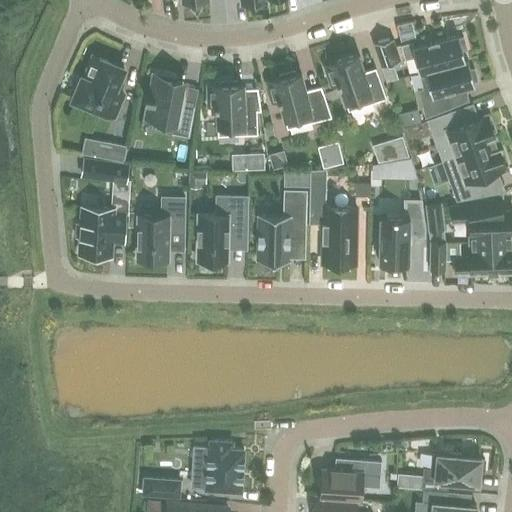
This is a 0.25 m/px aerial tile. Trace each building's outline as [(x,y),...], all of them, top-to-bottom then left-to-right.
[(419,71),(468,58),(468,57),(465,58),(463,49),(467,48),(463,36),(460,37),(459,34),(414,46),(412,41),(402,44),(406,57),(415,55),(419,71)] [(382,66),(401,59),(393,37),(374,41),(382,66)] [(358,53),(325,64),(331,83),(337,81),(338,84),(340,83),(349,109),(386,97),(378,72),(366,76),(358,53)] [(114,63),(93,55),(84,77),(81,76),(72,98),(114,114),(123,92),(115,89),(124,67),(121,66),(120,69),(113,66),(114,63)] [(468,58),(419,71),(419,72),(420,72),(424,87),(419,89),(426,115),(450,106),(446,91),(475,83),(474,80),(478,79),(474,67),(471,68),(468,58)] [(267,80),(272,100),(278,98),(278,101),(281,100),(288,127),(331,115),(323,91),(307,95),(301,72),(296,73),(295,69),(279,74),(280,77),(267,80)] [(149,100),(147,117),(174,121),(172,133),(188,135),(193,106),(179,103),(183,82),(163,79),(164,76),(154,75),(150,97),(145,96),(144,99),(149,100)] [(221,80),(221,83),(208,84),(209,104),(215,104),(215,106),(217,106),(218,133),(258,132),(257,106),(244,106),(243,82),(238,82),(238,79),(221,80)] [(444,159),(495,140),(493,134),(495,133),(494,130),(496,129),(491,114),(488,115),(488,113),(458,124),(452,110),(429,119),(444,159)] [(272,128),(264,130),(267,142),(276,140),(272,128)] [(378,160),(409,154),(402,134),(373,144),(378,160)] [(483,193),(477,177),(507,166),(506,164),(509,163),(503,148),(501,149),(500,146),(498,147),(495,140),(444,159),(458,198),(483,193)] [(128,148),(85,141),(82,156),(125,164),(128,148)] [(339,144),(319,149),(324,170),(344,166),(339,144)] [(284,153),(270,157),(274,172),(289,168),(284,153)] [(265,156),(232,157),(233,173),(265,172),(265,156)] [(409,157),(399,158),(399,175),(413,175),(409,157)] [(129,165),(84,160),(82,179),(114,184),(131,183),(129,165)] [(309,221),(323,222),(322,261),(328,261),(328,265),(349,265),(349,261),(355,261),(356,206),(325,205),(327,172),(311,174),(309,221)] [(189,190),(201,190),(201,185),(207,186),(207,174),(189,174),(189,190)] [(356,194),(370,195),(370,183),(356,182),(356,194)] [(114,184),(111,208),(113,208),(113,213),(125,213),(127,213),(131,183),(114,184)] [(307,187),(284,187),(284,212),(259,212),(258,258),(290,259),(291,234),(307,234),(307,187)] [(227,230),(243,231),(244,195),(216,194),(215,213),(198,212),(196,257),(226,258),(227,230)] [(469,219),(470,240),(511,239),(511,231),(511,208),(501,209),(501,194),(468,199),(469,203),(453,203),(453,219),(469,219)] [(162,195),(161,214),(138,214),(137,257),(167,257),(168,231),(184,231),(185,196),(162,195)] [(403,263),(409,263),(409,234),(423,235),(423,225),(420,199),(405,199),(405,215),(380,215),(379,262),(385,262),(385,267),(403,268),(403,263)] [(441,202),(426,205),(428,229),(444,227),(441,202)] [(111,241),(123,242),(125,213),(113,213),(113,208),(111,208),(82,206),(79,253),(93,254),(93,258),(106,259),(106,255),(110,255),(111,241)] [(511,239),(470,240),(470,255),(454,256),(455,270),(499,269),(500,271),(511,271),(511,239)] [(430,267),(446,268),(446,241),(430,241),(430,267)] [(210,439),(209,446),(208,446),(205,488),(241,490),(244,448),(232,447),(232,440),(210,439)] [(421,487),(423,487),(447,490),(448,480),(478,482),(479,470),(484,471),(485,458),(480,458),(481,456),(461,454),(461,452),(448,451),(448,453),(432,452),(431,466),(423,466),(421,487)] [(356,498),(356,499),(360,499),(361,485),(379,486),(381,459),(358,458),(357,471),(322,468),(322,472),(318,475),(318,481),(321,485),(320,495),(320,496),(356,498)] [(142,494),(180,497),(182,477),(143,474),(142,494)] [(447,490),(423,487),(422,500),(428,500),(426,511),(475,511),(476,505),(446,502),(447,490)] [(358,511),(355,511),(356,499),(356,498),(320,496),(320,495),(316,495),(315,506),(312,509),(311,511),(358,511)] [(208,511),(209,505),(168,501),(167,511),(208,511)]
